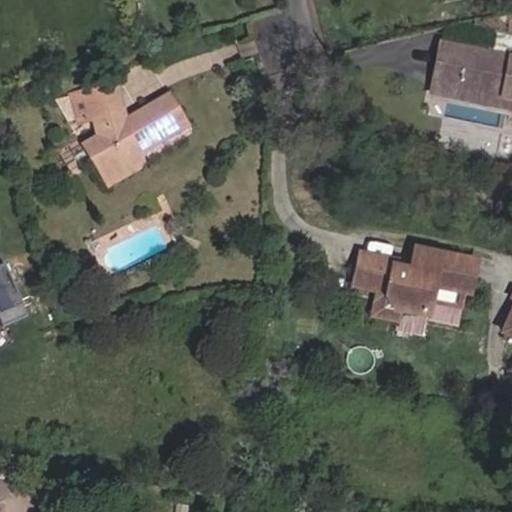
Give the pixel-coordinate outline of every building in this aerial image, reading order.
[(511,25),(485,21),(482,44),(436,36),(430,72),(511,85),(511,25)] [(511,95),(511,85),(430,72),(428,83),(511,95)] [(99,133),(92,136),(81,142),(106,187),(138,169),(138,151),(190,120),(171,85),(121,115),(114,119),(112,112),(97,116),(99,133)] [(87,109),(92,136),(99,133),(97,116),(112,112),(114,119),(121,115),(117,99),(87,109)] [(363,288),(386,292),(395,294),(402,306),(410,313),(415,314),(440,318),(446,286),(481,290),(488,258),(423,246),(420,268),(404,265),(405,259),(368,253),(363,288)] [(28,312),(4,259),(0,260),(0,314),(4,323),(28,312)] [(511,298),(501,329),(511,332),(511,298)] [(19,511),(20,509),(0,501),(0,511),(19,511)]
